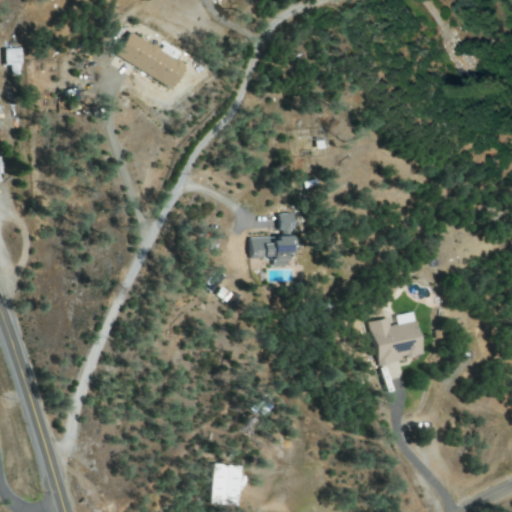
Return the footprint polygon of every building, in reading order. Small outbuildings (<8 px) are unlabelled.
[(111,56),(169,89),(182,65),(125,32),(111,56)] [(441,41),(456,73),(473,66),(458,33),(441,41)] [(1,49),(1,64),(18,64),(18,48),(1,49)] [(246,238),(246,258),(269,258),(269,266),(284,266),(284,254),(292,254),(290,213),(275,214),(276,237),(246,238)] [(365,322),(374,365),(418,356),(409,312),(391,316),(393,325),(386,326),(384,318),(365,322)] [(235,466),(208,464),(206,504),(233,505),(235,466)]
